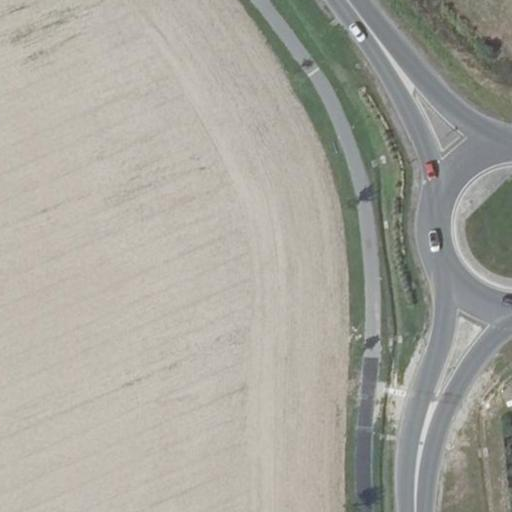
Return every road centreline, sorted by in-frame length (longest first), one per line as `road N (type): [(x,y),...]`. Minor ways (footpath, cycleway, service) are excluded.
road 1 (tertiary): [(442,264),(444,327),(415,410),(407,511)]
road 2 (secondary): [(331,0),(380,59),(424,145),(437,199)]
road 3 (tertiary): [(424,511),(438,425),(511,316)]
road 4 (secondary): [(493,148),(416,76),(360,0)]
